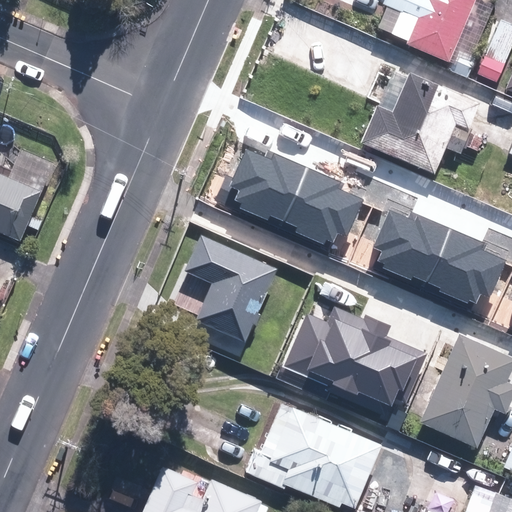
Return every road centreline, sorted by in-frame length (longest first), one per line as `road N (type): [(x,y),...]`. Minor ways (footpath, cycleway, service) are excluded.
road 1 (tertiary): [(162,106),(0,488)]
road 2 (residential): [(0,36),(162,106)]
